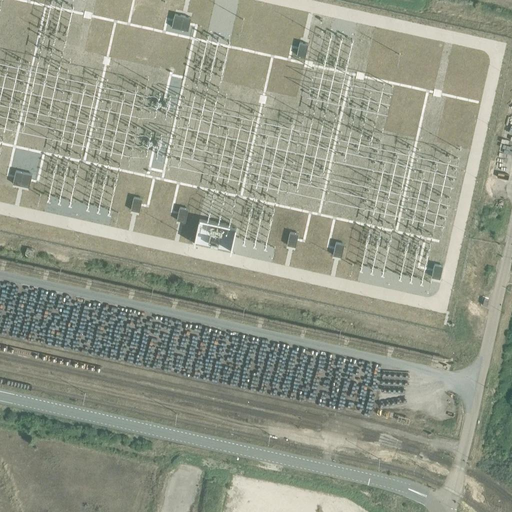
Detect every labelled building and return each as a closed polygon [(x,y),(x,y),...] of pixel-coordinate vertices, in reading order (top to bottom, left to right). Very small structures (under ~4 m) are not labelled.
[(175,14),(172,27),(180,29),(183,16),(175,14)] [(183,16),(180,29),(188,30),(191,18),(183,16)] [(300,42),(297,55),(305,57),(308,44),(300,42)] [(16,171),(13,183),(21,185),(24,172),(16,171)] [(24,172),(21,185),(29,187),(32,174),(24,172)] [(134,197),(131,210),(139,211),(142,199),(134,197)] [(177,219),(177,220),(185,222),(188,209),(180,207),(177,219)] [(199,218),(194,243),(232,250),(237,226),(199,218)] [(290,232),(287,244),(295,246),(298,234),(290,232)] [(333,254),(333,255),(341,256),(344,244),(336,242),(333,254)] [(434,264),(431,277),(432,277),(440,278),(443,266),(434,264)]
